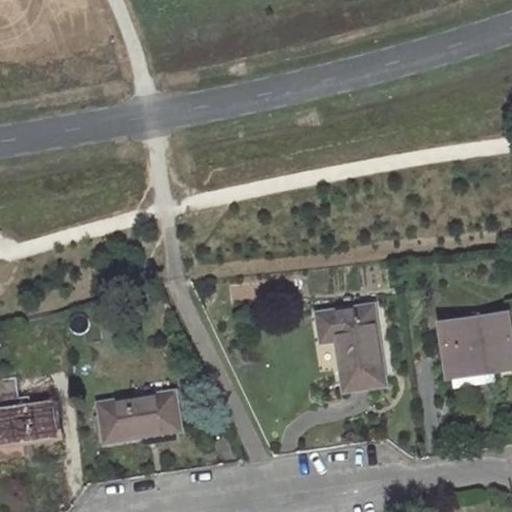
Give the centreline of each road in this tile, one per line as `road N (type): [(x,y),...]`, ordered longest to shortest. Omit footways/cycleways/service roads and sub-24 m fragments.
road 1 (unclassified): [(0,140),(341,76),(511,25)]
road 2 (residential): [(511,474),(402,480),(186,511)]
